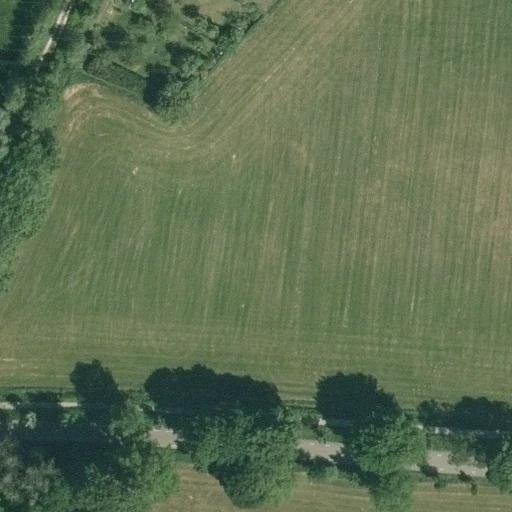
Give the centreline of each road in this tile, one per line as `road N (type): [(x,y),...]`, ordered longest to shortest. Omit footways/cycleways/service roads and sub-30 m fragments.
road 1 (unclassified): [(511,471),(0,430)]
road 2 (track): [(70,0),(0,168)]
